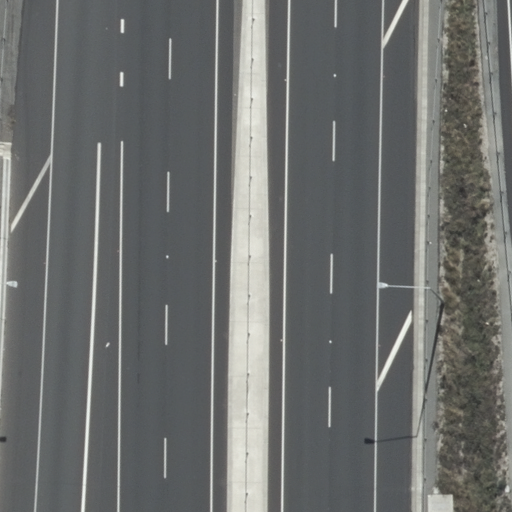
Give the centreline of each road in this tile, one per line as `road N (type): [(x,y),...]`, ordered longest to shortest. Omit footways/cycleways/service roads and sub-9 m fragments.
road 1 (motorway): [(59,511),(98,0)]
road 2 (motorway): [(335,0),(327,511)]
road 3 (motorway): [(164,511),(169,0)]
